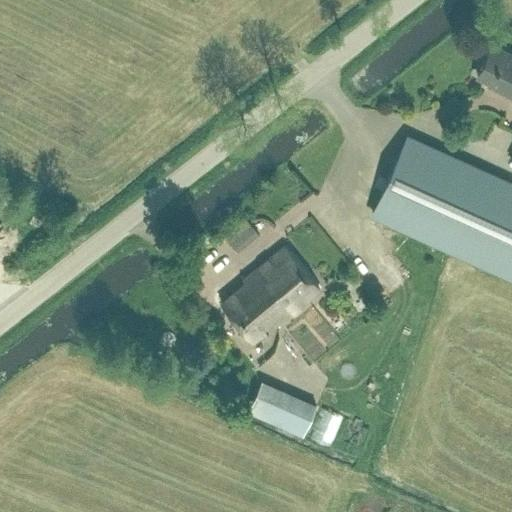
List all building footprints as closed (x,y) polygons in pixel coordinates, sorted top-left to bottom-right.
[(511,52),(491,43),(477,73),(500,84),(498,87),(511,93),(511,52)] [(511,184),(407,135),(373,210),(511,273),(511,184)] [(238,249),(258,231),(243,213),(221,232),(238,249)] [(266,329),(319,287),(284,244),(243,277),(244,281),(221,300),(251,338),(265,328),(266,329)] [(298,347),(309,361),(335,341),(310,309),(277,334),(291,352),(298,347)] [(262,385),(249,415),(303,437),(315,407),(262,385)]
